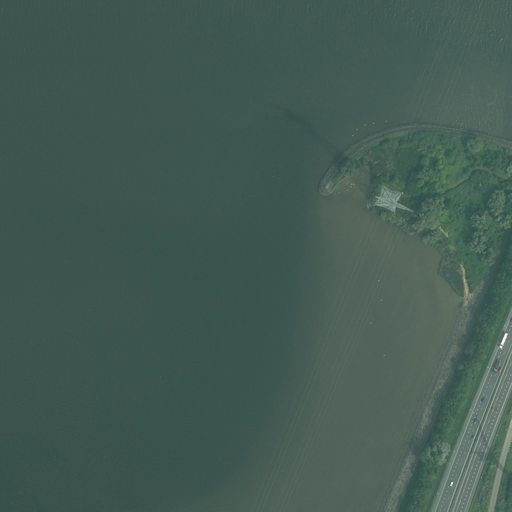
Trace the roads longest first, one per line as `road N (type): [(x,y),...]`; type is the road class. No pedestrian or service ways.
road 1 (motorway): [(511,334),(443,511)]
road 2 (motorway): [(456,511),(511,361)]
